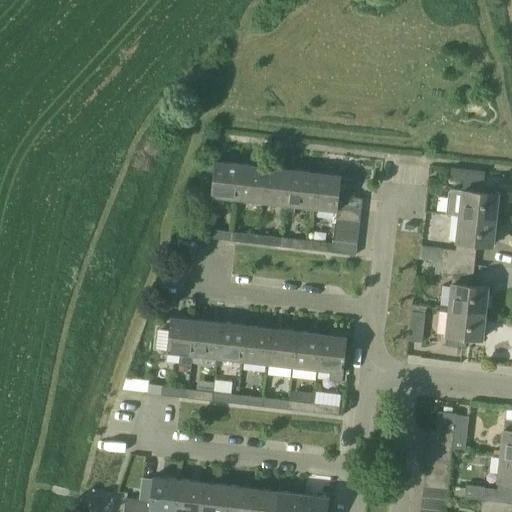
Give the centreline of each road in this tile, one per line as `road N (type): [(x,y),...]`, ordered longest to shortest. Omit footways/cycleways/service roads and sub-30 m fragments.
road 1 (residential): [(355,472),(156,446),(148,400)]
road 2 (residential): [(374,311),(196,289),(208,247)]
road 3 (residential): [(511,384),(370,367)]
road 4 (residential): [(374,311),(389,190)]
